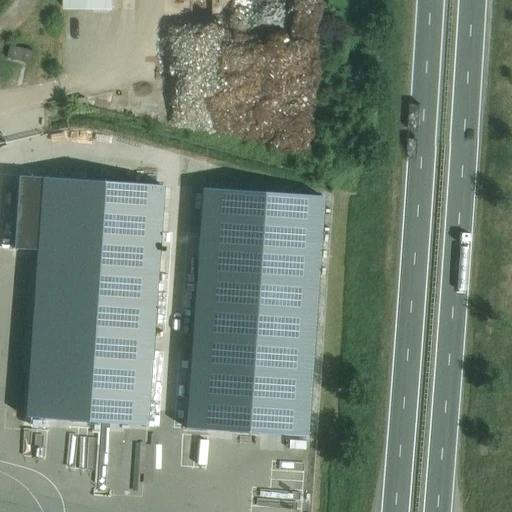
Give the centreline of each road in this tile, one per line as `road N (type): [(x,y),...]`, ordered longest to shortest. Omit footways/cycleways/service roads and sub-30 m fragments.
road 1 (trunk): [(435,511),(474,0)]
road 2 (trunk): [(433,0),(400,511)]
